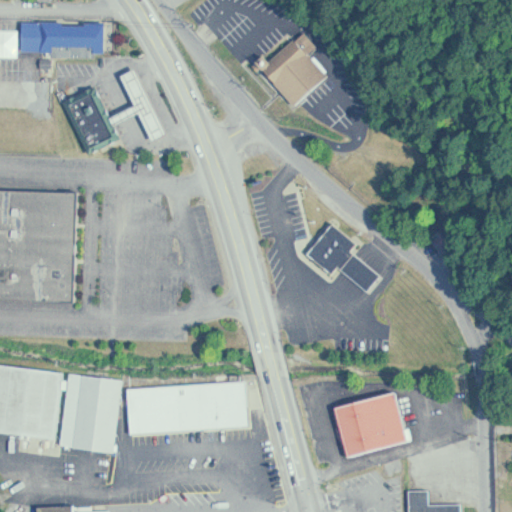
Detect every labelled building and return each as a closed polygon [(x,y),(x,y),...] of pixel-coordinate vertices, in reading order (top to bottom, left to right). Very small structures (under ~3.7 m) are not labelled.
[(44,21),(111,22),(110,52),(43,51),(44,21)] [(304,41),(317,56),(310,62),(328,84),(298,109),(267,72),(304,41)] [(72,95),(101,81),(115,109),(139,97),(125,69),(140,61),(173,128),(157,136),(143,107),(118,120),(123,130),(96,144),(72,95)] [(81,190),(0,187),(0,293),(77,296),(81,190)] [(335,225),(358,245),(354,251),(385,277),(371,293),(341,268),(334,277),(309,256),(335,225)] [(4,358),(0,391),(0,424),(62,433),(71,367),(4,358)] [(77,365),(67,437),(120,444),(130,373),(77,365)] [(135,386),(137,432),(254,426),(252,380),(135,386)] [(339,406),(400,390),(413,440),(352,457),(339,406)] [(434,488),(413,489),(413,511),(465,511),(465,503),(434,504),(434,488)] [(48,501),(48,511),(82,511),(82,500),(48,501)]
